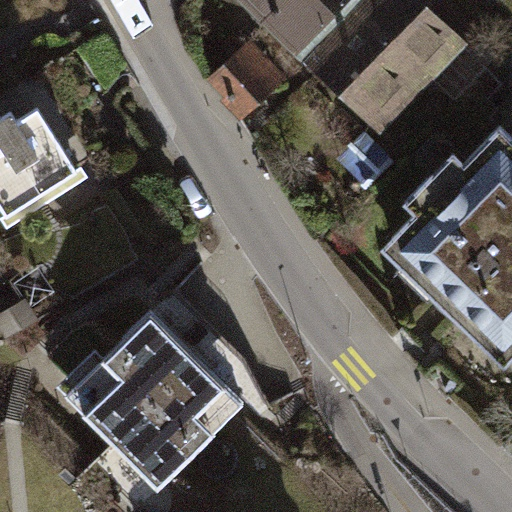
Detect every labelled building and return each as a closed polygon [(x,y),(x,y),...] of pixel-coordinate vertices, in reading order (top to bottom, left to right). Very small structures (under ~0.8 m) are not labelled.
[(243,0),(304,60),(355,0),(243,0)] [(469,39),(427,0),(355,0),(304,60),(381,132),(469,39)] [(288,75),(252,36),(207,77),(224,97),(222,101),(241,118),(288,75)] [(0,196),(10,212),(2,217),(9,227),(89,171),(83,163),(79,165),(41,103),(20,117),(13,106),(0,114),(0,196)] [(416,209),(383,244),(508,362),(511,358),(511,125),(504,119),(469,156),(458,147),(406,199),(416,209)] [(245,401),(154,308),(70,389),(161,483),(245,401)]
